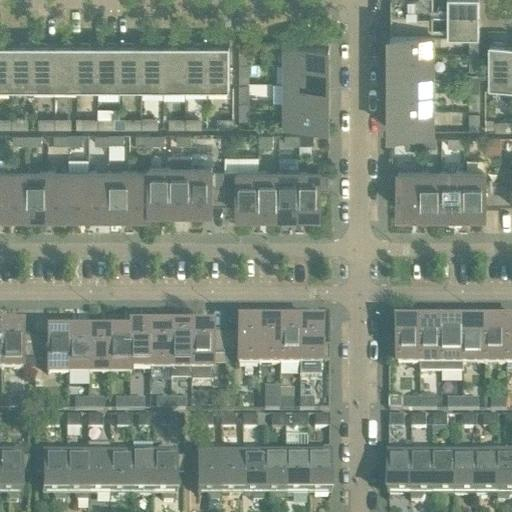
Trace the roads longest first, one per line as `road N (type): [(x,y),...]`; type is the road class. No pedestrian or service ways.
road 1 (residential): [(0,294),(361,292)]
road 2 (residential): [(360,251),(0,251)]
road 3 (residential): [(360,251),(359,0)]
road 4 (residential): [(361,511),(361,292)]
road 5 (residential): [(511,250),(360,251)]
road 6 (residential): [(361,292),(511,292)]
